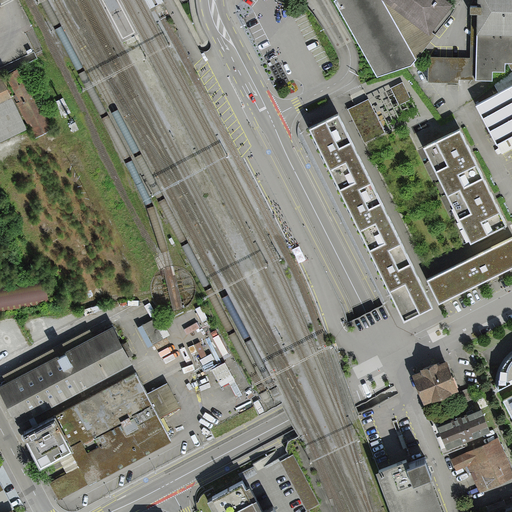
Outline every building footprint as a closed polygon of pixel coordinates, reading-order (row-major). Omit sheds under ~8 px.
[(451,0),(336,0),(334,1),(377,77),(411,67),(436,36),(432,33),(453,7),(449,3),(451,0)] [(511,0),(476,0),(477,10),(476,33),(511,33),(511,0)] [(511,33),(476,33),(477,10),(470,10),(469,60),(427,60),(427,79),(486,80),(487,71),(500,71),(500,62),(511,61),(511,33)] [(6,77),(34,136),(49,129),(33,95),(29,96),(17,72),(6,77)] [(0,141),(25,130),(0,76),(0,141)] [(511,133),(511,84),(472,106),(492,144),(511,133)] [(431,307),(336,115),(306,130),(402,322),(431,307)] [(504,224),(458,129),(423,146),(470,241),(504,224)] [(428,279),(440,302),(511,266),(511,239),(511,238),(428,279)] [(42,280),(0,286),(0,308),(46,302),(42,280)] [(173,337),(165,320),(148,328),(155,345),(173,337)] [(112,328),(0,387),(18,422),(131,362),(112,328)] [(409,377),(421,405),(457,390),(445,362),(409,377)] [(136,376),(55,418),(72,451),(57,458),(65,474),(49,482),(58,499),(170,440),(136,376)] [(436,427),(444,446),(486,429),(478,410),(436,427)] [(55,418),(23,435),(40,467),(57,458),(72,451),(55,418)] [(511,476),(511,472),(496,438),(449,461),(453,469),(467,463),(480,491),(511,476)] [(293,455),(280,461),(307,511),(320,505),(293,455)] [(440,511),(421,459),(374,475),(388,511),(440,511)] [(260,511),(243,482),(208,502),(213,511),(273,511),(272,510),(268,511),(260,511)]
